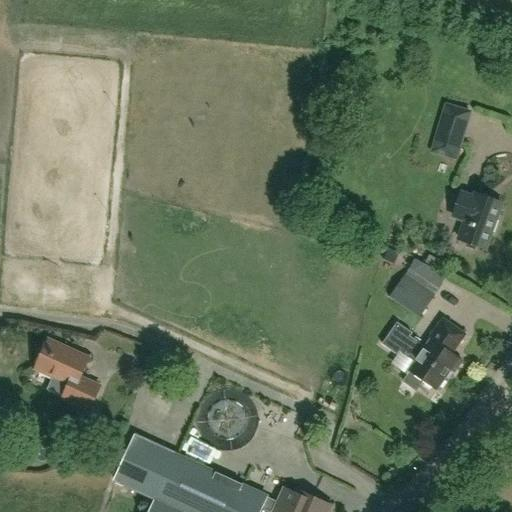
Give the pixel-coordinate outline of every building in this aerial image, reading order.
[(459,147),(470,112),(446,105),(436,140),(459,147)] [(466,221),(459,239),(485,248),(501,204),(475,194),(474,198),(462,193),(453,216),(466,221)] [(333,203),(331,208),(339,212),(341,206),(333,203)] [(419,317),(434,296),(435,296),(439,289),(410,269),(405,277),(404,276),(389,297),(419,317)] [(396,321),(381,342),(396,352),(398,349),(415,361),(409,370),(411,371),(403,382),(415,390),(423,379),(437,389),(451,368),(454,370),(462,358),(451,351),(464,332),(442,317),(429,335),(431,337),(425,345),(408,334),(410,331),(396,321)] [(88,413),(99,388),(79,379),(88,360),(48,342),(35,372),(68,387),(62,401),(88,413)] [(137,433),(115,480),(157,499),(150,511),(332,511),(334,508),(298,491),(295,497),(283,491),(277,506),(266,501),(269,494),(137,433)]
